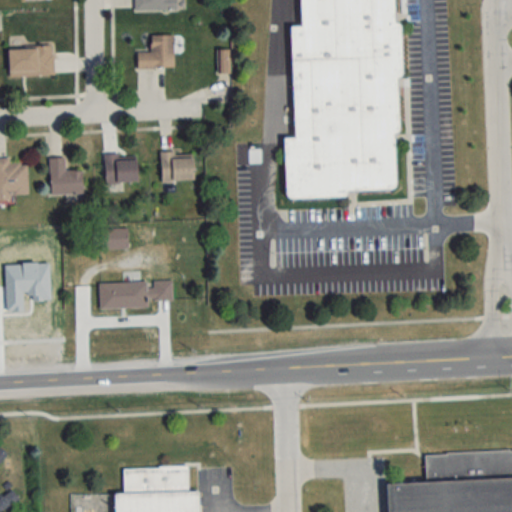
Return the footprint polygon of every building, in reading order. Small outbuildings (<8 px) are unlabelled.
[(174,9),(174,0),(135,0),(135,9),(174,9)] [(397,190),(394,0),(297,0),(298,25),(290,26),(292,137),(282,137),(283,198),(344,197),(344,190),(397,190)] [(135,52),(135,68),(173,68),(173,35),(149,35),(149,52),(135,52)] [(7,76),(52,75),(52,46),(6,47),(7,76)] [(174,157),(174,152),(160,152),(160,180),(191,180),(191,157),(174,157)] [(103,153),(103,183),(135,182),(135,159),(117,159),(117,153),(103,153)] [(27,194),(26,162),(9,163),(9,157),(0,157),(0,204),(10,204),(9,195),(27,194)] [(63,170),(63,157),(48,157),(48,194),(81,194),(81,170),(63,170)] [(127,229),(96,229),(96,249),(127,249),(127,229)] [(171,282),(97,283),(97,307),(172,306),(171,282)] [(10,453),(0,464),(0,447),(1,446),(10,453)] [(511,511),(511,449),(427,454),(429,480),(390,482),(391,511),(511,511)] [(195,511),(196,491),(186,491),(186,467),(121,467),(122,493),(112,493),(112,511),(195,511)] [(22,497),(0,511),(0,499),(16,489),(22,497)]
